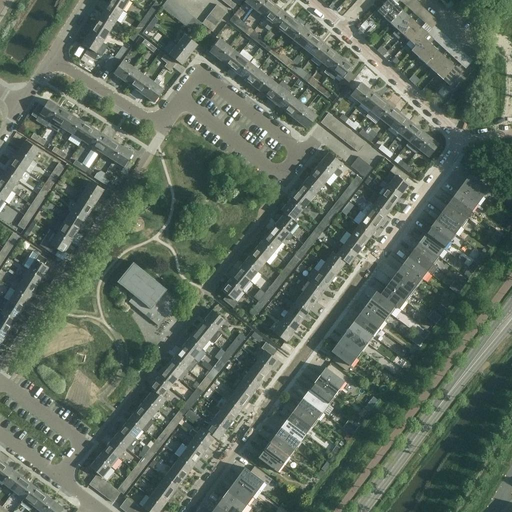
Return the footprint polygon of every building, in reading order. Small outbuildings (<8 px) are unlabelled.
[(128,0),(109,0),(108,2),(122,11),(129,0),(128,0)] [(172,0),(166,0),(161,7),(166,11),(173,1),(172,0)] [(235,5),(230,0),(227,4),(232,9),(235,5)] [(245,0),(244,1),(254,9),(261,0),(245,0)] [(268,0),(261,0),(254,9),(264,17),(274,4),(268,0)] [(387,0),(377,11),(383,17),(396,4),(391,0),(387,0)] [(173,1),(166,11),(170,14),(178,5),(173,1)] [(108,2),(102,12),(116,21),(120,24),(127,14),(122,11),(108,2)] [(155,2),(148,12),(152,15),(159,5),(155,2)] [(410,10),(412,11),(419,4),(417,2),(410,10)] [(274,4),(264,17),(270,21),(265,28),(269,31),(274,25),(284,12),(274,4)] [(396,4),(383,17),(390,23),(402,10),(396,4)] [(419,4),(412,11),(414,13),(421,6),(419,4)] [(178,5),(170,14),(175,18),(183,8),(178,5)] [(216,5),(213,9),(222,17),(226,12),(216,5)] [(183,8),(175,18),(180,22),(187,12),(183,8)] [(213,9),(209,14),(218,21),(222,17),(213,9)] [(402,10),(390,23),(396,29),(408,15),(402,10)] [(102,12),(95,23),(109,32),(116,21),(102,12)] [(148,12),(143,18),(147,21),(152,15),(148,12)] [(187,12),(180,22),(185,25),(192,16),(187,12)] [(284,12),(274,25),(283,32),(293,20),(284,12)] [(209,14),(205,19),(215,26),(218,21),(209,14)] [(423,21),(425,23),(432,15),(430,14),(423,21)] [(233,15),(229,21),(233,24),(237,18),(233,15)] [(408,15),(396,29),(402,35),(415,21),(408,15)] [(432,15),(425,23),(427,25),(434,17),(432,15)] [(192,16),(185,25),(189,29),(197,20),(192,16)] [(154,17),(149,23),(153,26),(158,20),(154,17)] [(233,24),(237,27),(241,21),(237,18),(233,24)] [(205,19),(201,23),(211,31),(215,26),(205,19)] [(197,20),(189,29),(194,33),(201,23),(197,20)] [(293,20),(283,32),(293,40),(303,27),(293,20)] [(415,21),(402,35),(408,40),(421,27),(415,21)] [(140,22),(133,32),(137,35),(144,25),(141,23),(140,22)] [(95,23),(89,33),(103,42),(109,32),(95,23)] [(149,23),(145,29),(149,32),(153,26),(149,23)] [(249,27),(245,24),(241,30),(245,33),(249,27)] [(373,29),(369,25),(364,30),(360,26),(357,30),(358,31),(357,33),(363,39),(373,29)] [(253,30),(249,27),(245,33),(249,36),(253,30)] [(303,27),(293,40),(303,48),(313,35),(303,27)] [(421,27),(408,40),(415,46),(423,37),(423,38),(428,33),(421,27)] [(257,34),(253,30),(249,36),(253,39),(257,34)] [(431,37),(433,39),(440,31),(438,30),(431,37)] [(440,31),(433,39),(435,41),(442,33),(440,31)] [(133,32),(129,38),(133,41),(137,35),(133,32)] [(82,44),(88,48),(84,53),(94,59),(98,54),(96,53),(103,42),(89,33),(82,44)] [(253,39),(256,42),(261,37),(257,34),(253,39)] [(184,35),(177,45),(189,55),(197,45),(184,35)] [(313,35),(303,48),(313,55),(323,43),(313,35)] [(415,46),(411,50),(417,56),(430,43),(423,38),(423,37),(415,46)] [(150,44),(145,39),(141,43),(147,48),(150,44)] [(209,51),(219,59),(229,46),(219,39),(209,51)] [(269,43),(265,40),(260,45),(264,49),(269,43)] [(444,49),(446,51),(453,43),(451,41),(444,49)] [(273,46),(269,43),(264,49),(268,52),(273,46)] [(323,43),(313,55),(322,63),(332,50),(323,43)] [(430,43),(417,56),(424,62),(436,49),(430,43)] [(453,43),(446,51),(448,52),(455,45),(453,43)] [(150,44),(147,48),(153,52),(156,48),(150,44)] [(189,55),(177,45),(169,55),(181,65),(189,55)] [(123,46),(118,52),(122,55),(127,49),(123,46)] [(229,46),(219,59),(229,67),(239,54),(229,46)] [(277,49),(273,46),(268,52),(272,55),(277,49)] [(272,55),(276,58),(280,52),(277,49),(272,55)] [(436,49),(424,62),(430,68),(442,55),(436,49)] [(332,50),(322,63),(327,67),(323,72),(328,76),(342,58),(332,50)] [(111,55),(103,67),(110,72),(122,55),(118,52),(114,57),(111,55)] [(457,60),(459,62),(465,55),(463,53),(457,60)] [(239,54),(229,67),(238,75),(248,62),(239,54)] [(170,59),(164,55),(161,59),(167,63),(170,59)] [(288,58),(284,55),(280,61),(284,64),(288,58)] [(442,55),(430,68),(436,74),(448,60),(442,55)] [(465,55),(459,62),(460,64),(467,57),(465,55)] [(288,67),(292,61),(288,58),(284,64),(288,67)] [(342,58),(328,76),(333,79),(337,75),(342,79),(337,84),(343,88),(353,75),(348,71),(352,66),(342,58)] [(175,64),(170,59),(167,63),(172,68),(175,64)] [(113,73),(123,80),(133,67),(123,60),(113,73)] [(448,60),(436,74),(443,80),(455,66),(448,60)] [(296,64),(292,61),(288,67),(291,70),(296,64)] [(248,62),(238,75),(248,82),(258,69),(248,62)] [(291,70),(295,73),(300,67),(296,64),(291,70)] [(455,66),(443,80),(449,85),(447,87),(453,92),(465,78),(460,74),(461,72),(455,66)] [(133,67),(123,80),(133,88),(143,75),(133,67)] [(258,69),(248,82),(258,90),(268,77),(258,69)] [(308,74),(304,70),(299,76),(303,79),(308,74)] [(311,77),(308,74),(303,79),(307,82),(311,77)] [(143,75),(133,88),(143,95),(153,82),(143,75)] [(268,77),(258,90),(267,98),(278,85),(268,77)] [(315,80),(311,77),(307,82),(311,85),(315,80)] [(311,85),(315,89),(319,83),(315,80),(311,85)] [(153,82),(143,95),(154,103),(163,89),(153,82)] [(350,95),(360,103),(370,90),(360,82),(350,95)] [(278,85),(267,98),(277,105),(287,93),(278,85)] [(327,89),(323,86),(319,92),(323,95),(327,89)] [(323,95),(327,98),(331,92),(327,89),(323,95)] [(370,90),(360,103),(370,111),(380,98),(370,90)] [(287,93),(277,105),(287,113),(297,100),(287,93)] [(380,98),(370,111),(379,118),(389,106),(380,98)] [(40,114),(50,120),(59,107),(48,100),(44,106),(39,103),(31,115),(37,118),(40,114)] [(297,100),(287,113),(297,121),(307,108),(297,100)] [(389,106),(379,118),(389,126),(399,113),(389,106)] [(59,107),(50,120),(61,127),(69,113),(59,107)] [(307,108),(297,121),(307,129),(317,116),(307,108)] [(69,113),(61,127),(71,134),(80,120),(69,113)] [(320,122),(325,126),(333,117),(328,113),(320,122)] [(399,113),(389,126),(399,134),(409,121),(399,113)] [(339,118),(345,122),(348,118),(342,114),(339,118)] [(333,117),(325,126),(330,130),(337,120),(333,117)] [(358,126),(348,118),(345,122),(354,130),(358,126)] [(80,120),(71,134),(82,140),(90,126),(80,120)] [(337,120),(330,130),(334,134),(342,124),(337,120)] [(409,121),(399,134),(396,138),(400,141),(403,137),(409,141),(419,129),(409,121)] [(342,124),(334,134),(339,137),(347,128),(342,124)] [(90,126),(82,140),(92,147),(101,133),(90,126)] [(347,128),(339,137),(344,141),(351,131),(347,128)] [(367,134),(362,129),(358,133),(364,138),(367,134)] [(419,129),(409,141),(406,145),(415,153),(418,149),(428,136),(419,129)] [(351,131),(344,141),(348,145),(356,135),(351,131)] [(30,138),(37,142),(39,137),(33,133),(30,138)] [(101,133),(92,147),(103,153),(111,140),(101,133)] [(367,134),(364,138),(370,142),(373,138),(367,134)] [(356,135),(348,145),(353,148),(361,139),(356,135)] [(428,136),(418,149),(428,157),(438,144),(428,136)] [(39,137),(37,142),(43,145),(45,141),(39,137)] [(361,139),(353,148),(358,152),(365,143),(361,139)] [(26,140),(18,151),(32,160),(39,150),(26,140)] [(111,140),(103,153),(113,160),(122,146),(111,140)] [(387,149),(381,145),(378,149),(384,153),(387,149)] [(122,146),(113,160),(124,167),(121,171),(126,174),(132,164),(127,161),(132,153),(122,146)] [(51,151),(58,155),(60,151),(54,147),(51,151)] [(387,149),(384,153),(389,158),(392,154),(387,149)] [(18,151),(11,161),(25,170),(32,160),(18,151)] [(60,151),(58,155),(64,159),(66,154),(60,151)] [(328,152),(320,162),(333,172),(341,162),(328,152)] [(358,157),(354,161),(363,169),(367,164),(358,157)] [(72,164),(79,168),(81,164),(75,160),(72,164)] [(406,165),(400,160),(397,164),(403,169),(406,165)] [(11,161),(4,171),(18,181),(25,170),(11,161)] [(363,169),(354,161),(350,166),(360,174),(363,169)] [(320,162),(312,172),(325,182),(333,172),(320,162)] [(58,163),(56,167),(62,171),(64,167),(58,163)] [(81,164),(79,168),(85,172),(87,168),(81,164)] [(372,168),(367,164),(363,169),(368,172),(372,168)] [(388,183),(388,185),(401,195),(408,185),(404,181),(408,176),(394,165),(390,171),(395,175),(388,183)] [(412,169),(406,165),(403,169),(409,173),(412,169)] [(62,171),(56,167),(53,171),(59,175),(62,171)] [(368,172),(363,169),(360,174),(364,177),(368,172)] [(4,171),(0,177),(0,183),(11,191),(18,181),(4,171)] [(101,171),(96,173),(93,177),(100,181),(102,177),(105,173),(101,171)] [(312,172),(304,181),(317,191),(325,182),(312,172)] [(50,175),(47,179),(53,183),(56,179),(50,175)] [(470,175),(464,183),(482,196),(488,189),(470,175)] [(102,177),(100,181),(106,185),(108,181),(102,177)] [(47,179),(45,184),(51,188),(53,183),(47,179)] [(354,179),(350,183),(356,188),(360,183),(354,179)] [(90,181),(83,192),(96,201),(103,190),(90,181)] [(304,181),(296,191),(309,201),(317,191),(304,181)] [(385,189),(380,195),(393,205),(401,195),(382,181),(379,185),(385,189)] [(0,183),(0,198),(4,201),(8,204),(15,194),(11,191),(0,183)] [(464,183),(459,190),(477,204),(482,196),(464,183)] [(45,184),(42,188),(48,192),(51,188),(45,184)] [(48,192),(42,188),(39,192),(45,196),(48,192)] [(353,192),(347,188),(344,191),(350,196),(353,192)] [(459,190),(453,198),(471,211),(477,204),(459,190)] [(296,191),(289,201),(301,211),(309,201),(296,191)] [(344,191),(343,192),(341,195),(347,200),(350,196),(344,191)] [(83,192),(76,203),(90,211),(96,201),(83,192)] [(347,200),(341,195),(338,199),(344,203),(347,200)] [(380,195),(373,205),(386,214),(393,205),(380,195)] [(36,196),(34,200),(40,204),(42,200),(36,196)] [(453,198),(448,205),(466,219),(471,211),(453,198)] [(338,199),(335,203),(340,208),(344,203),(338,199)] [(34,200),(31,204),(37,208),(40,204),(34,200)] [(289,201),(281,210),(284,213),(293,220),(301,211),(289,201)] [(361,212),(365,215),(378,224),(386,214),(373,205),(369,202),(361,212)] [(76,203),(69,213),(83,222),(90,211),(76,203)] [(31,204),(28,209),(34,213),(37,208),(31,204)] [(327,204),(321,211),(326,214),(329,211),(334,215),(337,212),(327,204)] [(448,205),(442,212),(460,226),(466,219),(448,205)] [(34,213),(28,209),(25,213),(32,217),(34,213)] [(284,213),(276,222),(289,233),(297,223),(293,220),(284,213),(281,210),(280,211),(284,213)] [(329,211),(326,214),(326,215),(331,219),(334,215),(329,211)] [(442,212),(436,220),(455,233),(460,226),(442,212)] [(69,213),(63,224),(76,232),(83,222),(69,213)] [(331,219),(326,215),(323,219),(328,223),(331,219)] [(365,215),(358,225),(371,235),(378,224),(365,215)] [(23,217),(20,221),(26,225),(29,221),(23,217)] [(323,219),(319,223),(325,227),(328,223),(323,219)] [(436,220),(431,227),(449,241),(455,233),(436,220)] [(26,225),(20,221),(17,225),(23,229),(26,225)] [(276,222),(268,232),(281,242),(285,237),(289,240),(292,236),(289,233),(276,222)] [(63,224),(56,234),(70,243),(76,232),(63,224)] [(351,234),(351,235),(364,244),(371,235),(358,225),(355,229),(351,226),(347,231),(351,234)] [(322,231),(316,227),(314,230),(319,235),(322,231)] [(431,227),(425,235),(443,248),(449,241),(431,227)] [(319,235),(314,230),(310,234),(316,239),(319,235)] [(56,234),(56,235),(50,232),(48,236),(53,239),(49,245),(45,243),(42,248),(54,256),(57,250),(63,254),(70,243),(56,234)] [(268,232),(260,242),(273,252),(281,242),(268,232)] [(12,233),(10,237),(16,241),(19,237),(12,233)] [(316,239),(310,234),(307,238),(313,243),(316,239)] [(351,235),(343,244),(356,254),(364,244),(351,235)] [(425,235),(420,242),(438,256),(443,248),(425,235)] [(13,245),(16,241),(10,237),(7,241),(13,245)] [(307,238),(304,242),(310,247),(313,243),(307,238)] [(13,245),(7,241),(4,245),(10,249),(13,245)] [(260,242),(253,251),(265,261),(273,252),(260,242)] [(420,242),(414,250),(432,263),(438,256),(420,242)] [(343,244),(336,254),(345,262),(349,264),(356,254),(343,244)] [(307,251),(301,246),(298,250),(304,255),(307,251)] [(23,266),(28,269),(42,278),(48,267),(44,265),(47,259),(33,250),(23,266)] [(304,255),(298,250),(295,254),(301,259),(304,255)] [(414,250),(409,257),(427,271),(432,263),(414,250)] [(253,251),(245,261),(257,271),(265,261),(253,251)] [(332,252),(325,262),(338,272),(345,262),(336,254),(332,252)] [(301,259),(295,254),(292,258),(298,262),(301,259)] [(409,257),(403,265),(421,278),(427,271),(409,257)] [(292,258),(289,262),(294,266),(298,262),(292,258)] [(314,269),(318,272),(331,282),(338,272),(325,262),(322,259),(314,269)] [(245,261),(237,270),(249,281),(257,271),(245,261)] [(158,326),(178,301),(166,290),(132,262),(116,282),(133,295),(128,302),(158,326)] [(403,265),(397,272),(416,286),(421,278),(403,265)] [(28,269),(21,280),(35,289),(42,278),(28,269)] [(237,270),(229,280),(241,290),(249,281),(237,270)] [(288,274),(283,270),(280,274),(285,278),(288,274)] [(318,272),(310,282),(323,291),(331,282),(318,272)] [(397,272),(392,280),(410,293),(416,286),(397,272)] [(285,278),(280,274),(277,277),(282,282),(285,278)] [(277,277),(273,282),(279,286),(282,282),(277,277)] [(21,280),(15,290),(28,299),(35,289),(21,280)] [(221,290),(227,295),(223,299),(233,308),(234,308),(233,307),(237,303),(233,300),(241,290),(229,280),(221,290)] [(392,280),(386,287),(404,300),(410,293),(392,280)] [(310,282),(303,292),(316,302),(323,291),(310,282)] [(276,290),(270,286),(267,289),(273,294),(276,290)] [(386,287),(381,294),(381,295),(395,306),(398,308),(404,300),(386,287)] [(273,294),(267,289),(264,293),(270,298),(273,294)] [(15,290),(8,301),(22,310),(28,299),(15,290)] [(303,292),(295,301),(308,311),(316,302),(303,292)] [(377,292),(371,299),(389,313),(395,306),(381,295),(381,294),(381,295),(377,292)] [(270,298),(264,293),(262,297),(267,301),(270,298)] [(262,297),(258,301),(264,306),(267,301),(262,297)] [(371,299),(365,307),(384,320),(389,313),(371,299)] [(8,301),(1,311),(15,320),(22,310),(8,301)] [(295,301),(288,311),(301,321),(308,311),(295,301)] [(365,307),(360,314),(378,328),(384,320),(365,307)] [(252,309),(249,313),(254,317),(258,313),(252,309)] [(212,310),(204,319),(217,330),(225,320),(212,310)] [(1,311),(0,313),(0,325),(9,331),(15,320),(1,311)] [(283,317),(280,321),(293,331),(301,321),(288,311),(287,312),(285,311),(283,311),(281,314),(281,316),(283,317)] [(360,314),(354,322),(373,335),(378,328),(360,314)] [(204,319),(196,329),(209,339),(213,343),(221,333),(217,330),(204,319)] [(293,331),(280,321),(273,332),(286,342),(293,331)] [(354,322),(349,329),(367,343),(373,335),(354,322)] [(0,325),(0,339),(2,341),(9,331),(0,325)] [(196,329),(188,339),(201,349),(209,339),(196,329)] [(349,329),(343,337),(361,350),(367,343),(349,329)] [(240,333),(237,337),(242,341),(245,337),(240,333)] [(237,337),(234,341),(239,345),(242,341),(237,337)] [(343,337),(338,344),(356,358),(361,350),(343,337)] [(188,339),(180,348),(193,359),(201,349),(188,339)] [(264,350),(257,360),(270,370),(277,360),(272,356),(276,351),(265,342),(261,348),(264,350)] [(356,358),(338,344),(332,352),(335,355),(332,360),(346,371),(356,358)] [(231,345),(227,349),(233,353),(236,349),(231,345)] [(180,348),(173,358),(185,368),(193,359),(180,348)] [(227,349),(225,352),(230,357),(233,353),(227,349)] [(225,352),(221,356),(227,361),(230,357),(225,352)] [(221,356),(218,360),(224,365),(227,361),(221,356)] [(173,358),(165,367),(177,378),(180,380),(188,370),(185,368),(173,358)] [(257,360),(250,370),(263,380),(270,370),(257,360)] [(215,364),(212,368),(218,373),(221,369),(215,364)] [(165,367),(157,377),(169,387),(177,378),(165,367)] [(218,373),(212,368),(209,372),(215,376),(218,373)] [(326,368),(320,376),(338,389),(344,381),(326,368)] [(250,370),(242,380),(255,390),(263,380),(250,370)] [(209,372),(206,376),(212,380),(215,376),(209,372)] [(212,380),(206,376),(203,380),(209,384),(212,380)] [(320,376),(315,383),(333,397),(338,389),(320,376)] [(157,377),(149,387),(166,400),(162,397),(169,387),(157,377)] [(242,380),(235,390),(248,400),(255,390),(242,380)] [(315,383),(309,390),(328,404),(333,397),(315,383)] [(200,384),(197,388),(203,392),(205,388),(200,384)] [(152,390),(145,399),(158,410),(166,400),(149,387),(152,390)] [(197,388),(194,392),(199,396),(203,392),(197,388)] [(235,390),(227,400),(240,410),(248,400),(235,390)] [(309,390),(304,398),(322,411),(328,404),(309,390)] [(199,396),(194,392),(191,395),(197,400),(199,396)] [(191,395),(188,399),(193,404),(197,400),(191,395)] [(304,398),(298,405),(316,419),(322,411),(304,398)] [(145,399),(137,409),(150,419),(158,410),(145,399)] [(227,400),(220,410),(233,420),(240,410),(227,400)] [(185,403),(182,407),(188,412),(191,408),(185,403)] [(298,405),(293,413),(311,426),(316,419),(298,405)] [(182,407),(179,411),(184,416),(188,412),(182,407)] [(137,409),(129,418),(142,429),(150,419),(137,409)] [(220,410),(212,420),(225,430),(233,420),(220,410)] [(184,416),(179,411),(176,415),(181,419),(184,416)] [(293,413),(287,420),(305,434),(311,426),(293,413)] [(176,415),(173,419),(178,423),(181,419),(176,415)] [(129,418),(121,428),(134,439),(142,429),(129,418)] [(201,427),(218,440),(225,430),(212,420),(205,430),(201,427)] [(287,420),(281,428),(300,441),(305,434),(287,420)] [(170,423),(166,427),(172,431),(175,427),(170,423)] [(166,427),(165,429),(163,431),(169,435),(172,431),(166,427)] [(194,437),(207,447),(214,437),(218,440),(201,427),(198,432),(193,428),(189,433),(194,437)] [(121,428),(113,437),(126,448),(134,439),(121,428)] [(281,428),(276,435),(294,449),(300,441),(281,428)] [(169,435),(163,431),(160,435),(166,439),(169,435)] [(157,438),(157,439),(163,443),(166,439),(160,435),(157,438)] [(276,435),(270,443),(289,456),(294,449),(276,435)] [(113,437),(105,447),(118,458),(126,448),(113,437)] [(194,437),(186,447),(200,457),(207,447),(194,437)] [(157,439),(154,442),(160,447),(163,443),(157,439)] [(154,443),(151,446),(157,451),(160,447),(154,443)] [(270,443),(265,450),(283,464),(289,456),(270,443)] [(174,453),(179,457),(192,467),(200,457),(186,447),(182,444),(174,453)] [(151,446),(148,450),(154,454),(157,451),(151,446)] [(105,447),(97,457),(110,467),(118,458),(105,447)] [(148,450),(145,454),(151,458),(154,455),(148,450)] [(283,464),(265,450),(259,458),(277,472),(283,464)] [(148,462),(151,458),(145,454),(142,458),(148,462)] [(101,478),(93,488),(98,491),(106,482),(101,478),(110,467),(97,457),(89,467),(97,473),(96,475),(101,478)] [(179,457),(172,467),(185,477),(192,467),(179,457)] [(139,462),(136,466),(142,470),(145,466),(139,462)] [(3,463),(0,467),(0,480),(3,483),(13,471),(3,463)] [(136,466),(135,467),(133,470),(138,474),(142,470),(136,466)] [(245,468),(240,475),(258,489),(263,481),(267,485),(272,479),(254,466),(250,471),(245,468)] [(172,467),(164,477),(177,487),(185,477),(172,467)] [(133,470),(132,470),(130,474),(135,478),(138,474),(133,470)] [(13,471),(3,483),(13,491),(23,478),(13,471)] [(130,474),(127,478),(132,482),(135,478),(130,474)] [(89,484),(93,488),(101,478),(96,475),(89,484)] [(240,475),(234,483),(252,496),(258,489),(240,475)] [(164,477),(157,487),(170,496),(177,487),(164,477)] [(23,478),(13,491),(23,498),(33,485),(23,478)] [(106,482),(98,491),(103,495),(110,485),(106,482)] [(123,482),(117,490),(120,493),(120,492),(123,494),(129,486),(123,482)] [(234,483),(228,490),(247,504),(252,496),(234,483)] [(33,485),(23,498),(21,502),(30,509),(33,506),(43,493),(33,485)] [(110,485),(103,495),(108,499),(115,489),(110,485)] [(157,487),(149,497),(162,506),(170,496),(157,487)] [(115,489),(108,499),(113,502),(120,493),(117,490),(115,489)] [(228,490),(223,498),(241,511),(247,504),(228,490)] [(43,493),(33,506),(41,511),(44,511),(53,500),(43,493)] [(136,505),(130,511),(138,511),(141,508),(145,511),(147,511),(148,511),(158,511),(162,506),(149,497),(141,508),(136,505)] [(119,507),(124,511),(131,501),(126,498),(119,507)] [(223,498),(217,505),(226,511),(240,511),(241,511),(223,498)] [(53,500),(44,511),(60,511),(63,508),(53,500)] [(131,501),(124,511),(125,511),(130,511),(136,505),(131,501)]
